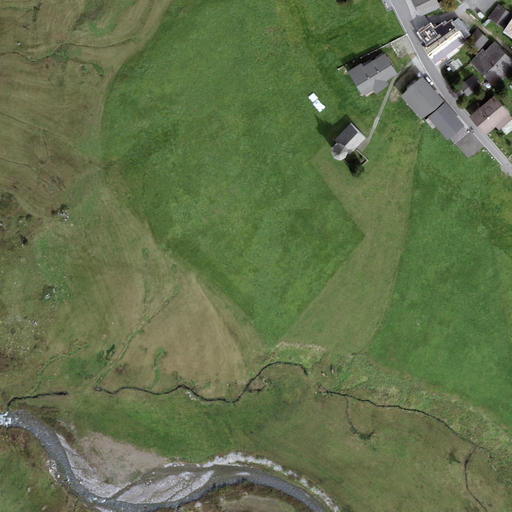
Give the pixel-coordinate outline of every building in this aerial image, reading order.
[(412,0),(421,17),(440,7),(436,0),(412,0)] [(505,29),(511,18),(511,13),(498,5),(489,18),(505,29)] [(453,22),(465,39),(471,35),(458,18),(453,22)] [(511,18),(505,29),(503,32),(511,38),(511,46),(511,48),(511,18)] [(430,23),(416,33),(425,45),(423,47),(435,64),(467,41),(465,39),(453,22),(451,20),(444,25),(442,23),(434,29),(430,23)] [(477,52),(489,39),(478,29),(466,42),(477,52)] [(511,71),(511,59),(495,41),(484,51),(507,76),(511,71)] [(507,76),(484,51),(483,50),(470,62),(494,88),(507,76)] [(347,72),(362,96),(373,89),(385,81),(397,74),(384,53),(362,66),(361,64),(347,72)] [(474,75),(460,86),(468,96),(482,85),(474,75)] [(444,103),(422,77),(401,96),(423,122),(428,117),(444,103)] [(385,81),(373,89),(376,94),(388,86),(385,81)] [(496,95),(469,117),(485,135),(496,126),(499,130),(511,119),(511,117),(510,115),(511,113),(496,95)] [(464,125),(444,103),(428,117),(448,140),(449,138),(462,127),(464,125)] [(349,155),(365,139),(350,125),(334,141),(337,144),(332,148),(331,151),(334,157),(340,160),(345,158),(347,153),(349,155)] [(449,138),(455,145),(468,134),(462,127),(449,138)] [(484,147),(470,132),(468,134),(455,145),(469,160),(484,147)]
